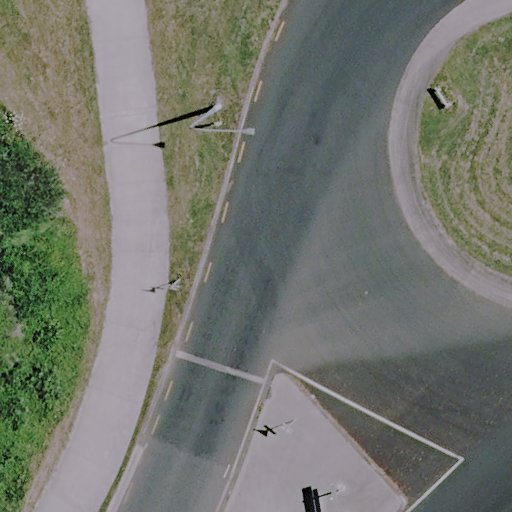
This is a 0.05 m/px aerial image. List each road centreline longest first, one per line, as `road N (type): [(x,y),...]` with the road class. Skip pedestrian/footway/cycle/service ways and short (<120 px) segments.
road 1 (primary): [(172,511),(337,198)]
road 2 (primary): [(511,376),(466,360),(408,319),(364,263),(337,198)]
road 3 (primary): [(337,198),(329,127),(343,57),(371,0)]
